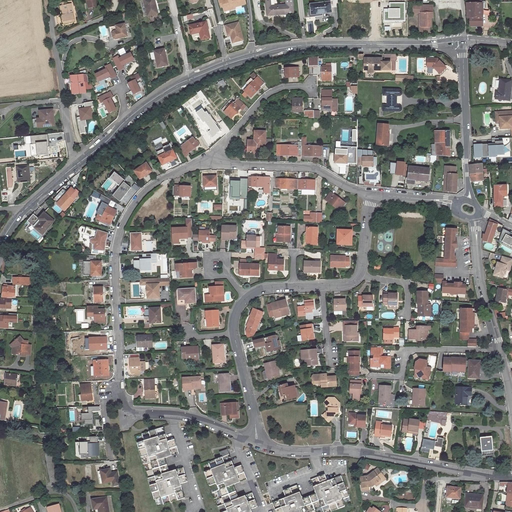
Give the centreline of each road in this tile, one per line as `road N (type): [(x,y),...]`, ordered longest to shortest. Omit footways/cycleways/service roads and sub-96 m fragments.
road 1 (residential): [(119,388),(119,230),(148,189),(209,164)]
road 2 (residential): [(511,475),(256,443)]
road 3 (tertiary): [(226,63),(311,44),(463,40)]
road 4 (residential): [(209,164),(315,170),(370,194)]
road 5 (residential): [(469,200),(463,40)]
road 6 (residential): [(256,443),(192,418),(136,412),(125,407),(119,388)]
road 7 (residential): [(501,350),(401,349),(396,377),(372,376)]
road 8 (residential): [(209,164),(268,93),(313,85)]
road 9 (residential): [(501,350),(474,217)]
road 10 (residential): [(53,40),(72,168)]
